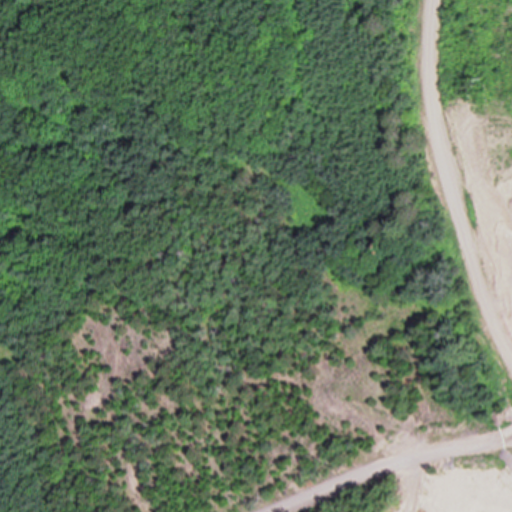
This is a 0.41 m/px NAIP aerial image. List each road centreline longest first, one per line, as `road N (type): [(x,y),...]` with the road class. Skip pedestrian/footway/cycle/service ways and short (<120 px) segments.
road 1 (residential): [(431,0),(427,54),(450,196),(487,313),(511,356)]
road 2 (track): [(267,511),(382,461),(511,434)]
